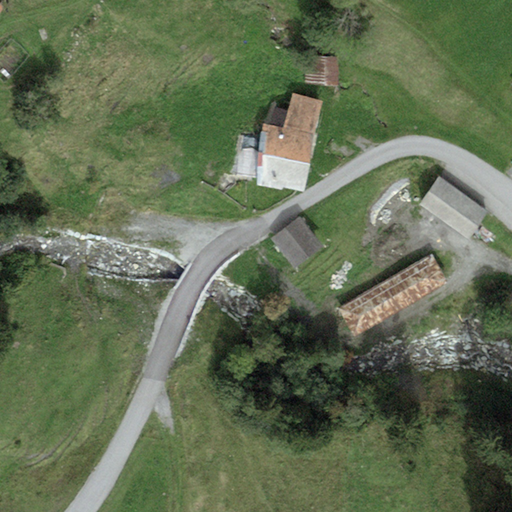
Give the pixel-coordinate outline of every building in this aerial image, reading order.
[(337,57),(304,55),(303,83),(336,85),(337,57)] [(215,85),(178,90),(182,128),(249,119),(241,61),(213,65),(215,85)] [(286,113),(274,110),(270,125),(263,124),(261,139),(257,183),(257,185),(282,190),(282,187),(304,191),(322,101),(291,91),(286,113)] [(261,139),(219,132),(215,178),(257,183),(261,139)] [(488,213),(439,177),(418,205),(468,241),(488,213)] [(300,216),(270,238),(294,268),(323,246),(300,216)] [(430,254),(336,308),(353,336),(447,282),(430,254)]
